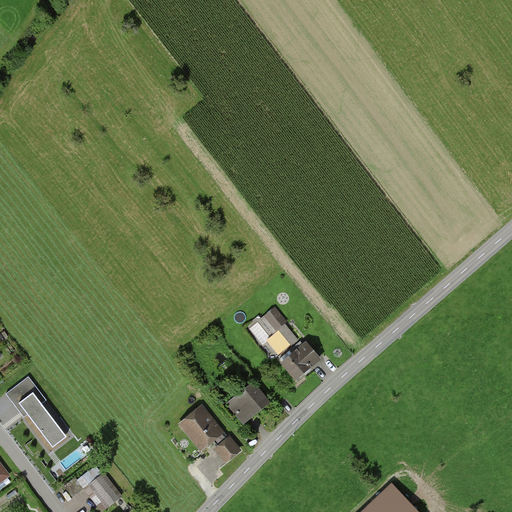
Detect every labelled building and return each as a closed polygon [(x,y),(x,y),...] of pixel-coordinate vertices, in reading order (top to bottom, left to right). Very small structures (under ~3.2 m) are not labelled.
[(289,324),(277,310),(268,318),(280,332),(289,324)] [(325,361),(310,344),(285,366),(300,383),(325,361)] [(73,434),(32,379),(0,402),(0,418),(6,427),(24,414),(51,450),(73,434)] [(273,402),(258,385),(231,408),(247,426),(273,402)] [(244,450),(205,407),(183,426),(205,452),(215,444),(231,462),(244,450)] [(59,461),(65,469),(91,453),(86,444),(59,461)] [(0,485),(12,476),(0,459),(0,485)] [(124,496),(108,477),(90,491),(106,510),(124,496)] [(415,511),(391,487),(364,511),(415,511)]
